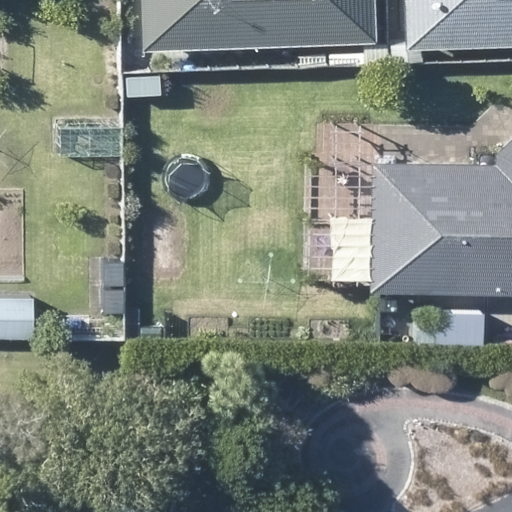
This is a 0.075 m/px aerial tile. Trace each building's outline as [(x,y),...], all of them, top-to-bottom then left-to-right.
[(371,0),(138,0),(139,39),(140,47),(329,41),(373,39),(371,0)] [(511,0),(400,0),(402,40),(387,39),(388,63),(420,61),(420,46),(511,42),(511,0)] [(362,63),(388,63),(387,39),(361,40),(362,63)] [(511,133),(493,151),(493,161),(414,160),(413,204),(410,290),(505,292),(511,291),(511,133)] [(154,511),(138,486),(97,511),(93,511),(91,508),(84,511),(154,511)]
